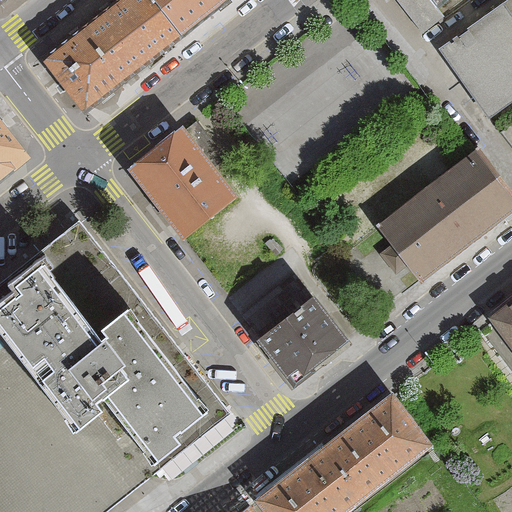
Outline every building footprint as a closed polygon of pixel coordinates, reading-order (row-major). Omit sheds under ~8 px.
[(76,34),(45,59),(86,110),(153,57),(179,37),(149,0),(119,0),(107,10),(76,34)] [(149,0),(179,37),(222,3),(225,0),(149,0)] [(437,9),(430,0),(396,0),(423,33),(444,17),(437,9)] [(430,0),(437,9),(448,0),(430,0)] [(511,0),(506,0),(501,4),(438,51),(491,120),(511,104),(511,0)] [(511,123),(502,130),(511,143),(511,123)] [(186,134),(184,131),(131,171),(183,239),(236,199),(212,168),(225,158),(199,124),(193,129),(186,134)] [(0,181),(27,160),(0,126),(0,181)] [(511,190),(480,149),(378,228),(391,245),(380,253),(396,274),(407,265),(420,282),(508,214),(511,211),(511,190)] [(0,511),(105,511),(161,468),(170,480),(233,430),(224,419),(228,416),(77,224),(63,236),(8,278),(0,284),(0,511)] [(297,279),(245,318),(258,336),(310,296),(297,279)] [(312,298),(260,337),(265,344),(291,377),(292,378),(294,378),(295,378),(297,376),(299,379),(344,344),(342,342),(342,340),(343,339),(342,337),(312,298)] [(511,305),(496,318),(511,339),(511,305)] [(293,477),(260,503),(267,511),(343,511),(428,445),(391,399),(358,425),(326,451),(293,477)]
